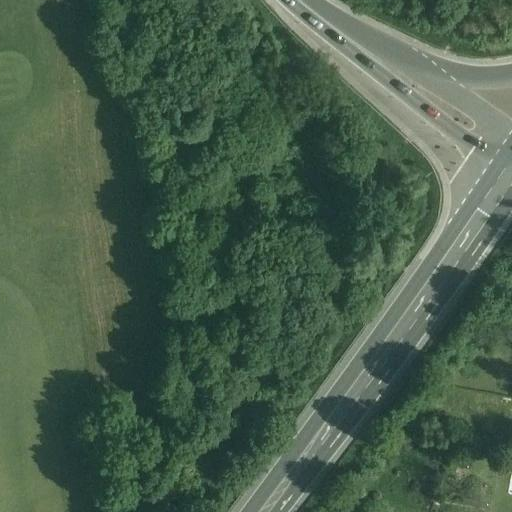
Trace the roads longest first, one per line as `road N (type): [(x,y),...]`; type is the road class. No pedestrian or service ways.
road 1 (primary): [(500,187),(261,511)]
road 2 (primary): [(285,0),(500,187)]
road 3 (primary): [(511,130),(384,50)]
road 4 (primary): [(511,73),(469,74),(384,50)]
